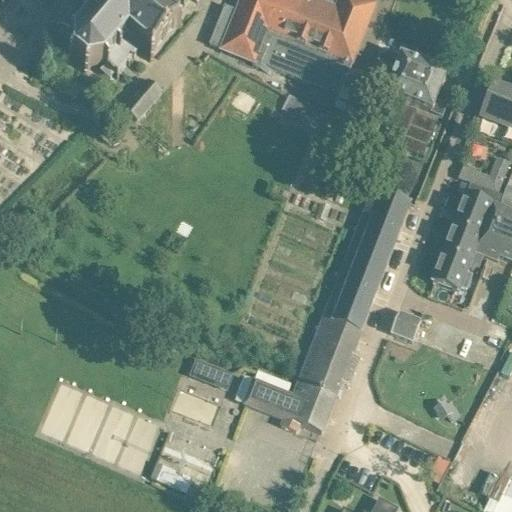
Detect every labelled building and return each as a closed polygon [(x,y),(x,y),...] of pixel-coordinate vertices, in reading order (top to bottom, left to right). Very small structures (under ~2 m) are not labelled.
[(89,70),(96,69),(109,81),(118,80),(143,52),(150,58),(150,63),(152,63),(152,58),(176,30),(181,29),(181,26),(175,27),(167,20),(180,4),(183,7),(189,0),(80,0),(82,2),(73,13),(70,11),(68,14),(71,16),(60,28),(53,27),(53,30),(59,30),(55,35),(66,44),(70,40),(73,41),(72,55),(67,57),(69,61),(74,59),(85,68),(83,75),(87,76),(89,70)] [(339,99),(352,66),(375,7),(356,0),(339,0),(335,11),(308,0),(241,0),(237,13),(224,8),(209,47),(253,65),(339,99)] [(370,84),(357,115),(367,120),(378,93),(405,103),(388,147),(423,160),(436,126),(414,117),(415,113),(409,111),(411,106),(423,110),(441,118),(446,106),(436,102),(446,77),(400,59),(395,72),(377,65),(370,84)] [(148,83),(123,112),(137,124),(161,95),(148,83)] [(511,94),(493,88),(481,120),(507,131),(501,144),(511,148),(511,94)] [(310,109),(288,98),(280,112),(302,124),(310,109)] [(325,119),(348,131),(353,121),(331,108),(325,119)] [(490,179),(485,191),(497,196),(502,184),(490,179)] [(460,186),(457,193),(466,197),(469,189),(460,186)] [(373,191),(323,321),(360,335),(410,206),(373,191)] [(466,197),(457,221),(483,231),(492,207),(466,197)] [(483,231),(474,254),(484,259),(498,264),(499,260),(511,264),(511,214),(505,211),(498,209),(492,207),(483,231)] [(457,221),(444,253),(470,263),(474,254),(483,231),(457,221)] [(444,253),(432,285),(451,293),(457,295),(459,291),(465,294),(471,278),(465,275),(469,266),(479,270),(480,267),(470,263),(444,253)] [(511,315),(511,285),(500,309),(511,315)] [(398,315),(390,336),(412,345),(420,323),(398,315)] [(323,321),(303,371),(341,386),(360,335),(323,321)] [(225,405),(236,376),(198,363),(188,392),(225,405)] [(321,437),(341,386),(303,371),(293,398),(253,382),(244,406),(321,437)] [(445,407),(435,413),(441,423),(451,416),(445,407)] [(187,496),(194,480),(159,464),(152,479),(187,496)] [(484,511),(511,511),(511,481),(490,472),(480,495),(491,500),(484,511)] [(397,511),(398,511),(378,501),(372,511),(397,511)]
